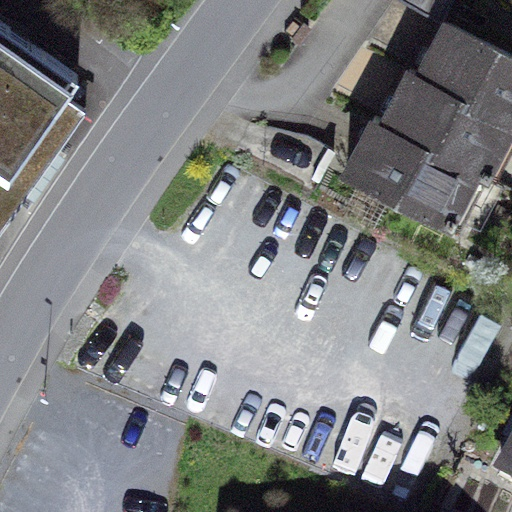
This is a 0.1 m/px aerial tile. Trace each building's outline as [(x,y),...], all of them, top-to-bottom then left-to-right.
[(0,16),(0,216),(93,80),(0,16)] [(408,73),(511,131),(511,56),(440,16),(408,73)] [(379,123),(509,196),(511,189),(511,131),(408,73),(379,123)] [(250,122),(234,146),(318,188),(340,149),(303,134),(250,122)] [(379,123),(348,177),(477,251),(509,196),(379,123)] [(511,428),(486,481),(511,494),(511,428)]
